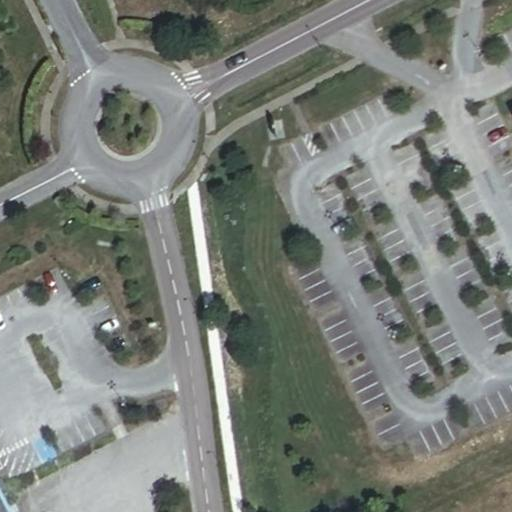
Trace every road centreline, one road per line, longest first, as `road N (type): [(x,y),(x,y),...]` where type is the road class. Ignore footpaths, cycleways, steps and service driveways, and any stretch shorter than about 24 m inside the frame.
road 1 (unclassified): [(146,176),(191,368),(209,511)]
road 2 (tertiary): [(369,0),(174,102)]
road 3 (tertiary): [(98,85),(78,120),(88,158),(125,179),(146,176)]
